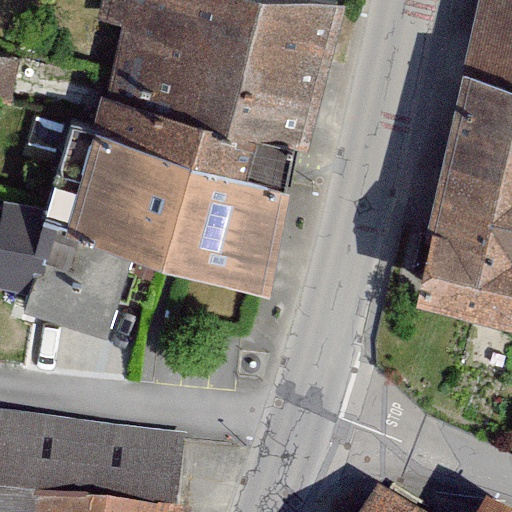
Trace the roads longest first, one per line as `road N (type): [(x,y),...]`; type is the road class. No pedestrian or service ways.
road 1 (secondary): [(307,426),(412,0)]
road 2 (residential): [(307,426),(400,444),(511,482)]
